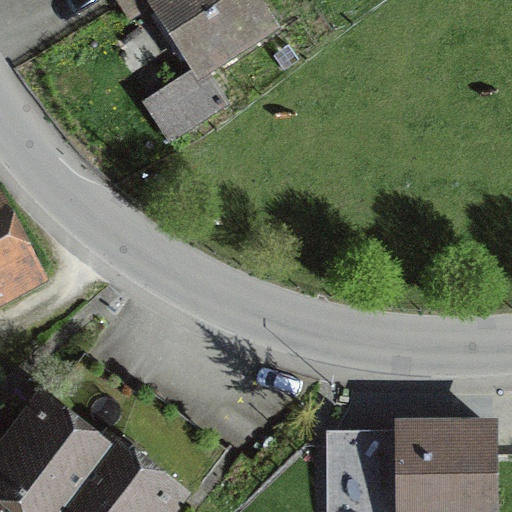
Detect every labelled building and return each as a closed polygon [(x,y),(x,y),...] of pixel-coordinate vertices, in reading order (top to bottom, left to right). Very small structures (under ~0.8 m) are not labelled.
[(102,0),(121,28),(140,15),(194,97),(279,43),(250,0),(102,0)] [(0,296),(48,272),(0,179),(0,296)] [(0,506),(8,511),(60,511),(102,452),(37,408),(0,461),(0,506)] [(490,511),(491,443),(386,442),(385,511),(490,511)] [(102,452),(60,511),(176,511),(180,506),(102,452)]
